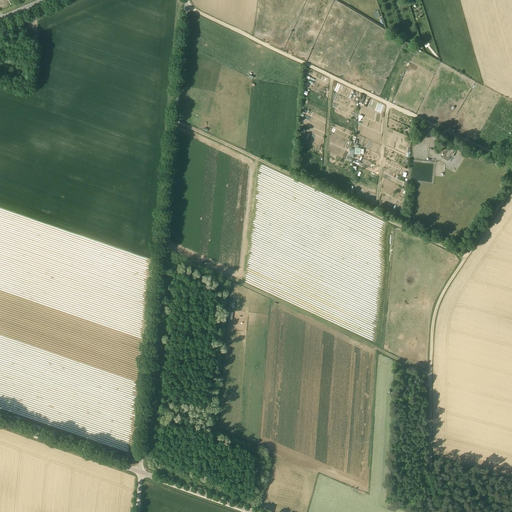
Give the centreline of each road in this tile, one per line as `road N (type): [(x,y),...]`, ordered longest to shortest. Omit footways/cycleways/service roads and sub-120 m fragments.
road 1 (unclassified): [(139,474),(186,0)]
road 2 (track): [(186,7),(511,162)]
road 3 (track): [(440,511),(430,452),(435,306),(511,189)]
road 4 (track): [(174,121),(465,257)]
road 5 (track): [(162,244),(430,375)]
road 6 (tertiary): [(139,474),(0,421)]
road 7 (track): [(147,395),(263,448)]
road 8 (tertiary): [(257,511),(139,474)]
